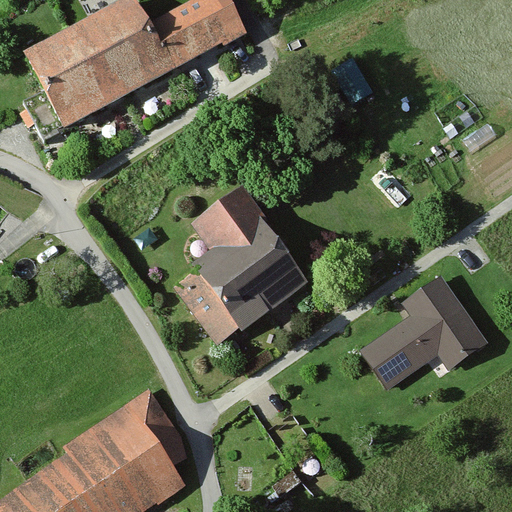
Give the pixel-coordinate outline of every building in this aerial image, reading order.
[(147,0),(137,0),(35,54),(76,130),(254,36),(235,0),(207,0),(161,25),(147,0)] [(29,100),(44,138),(66,129),(51,91),(29,100)] [(250,190),(199,226),(219,254),(177,284),(222,347),(315,280),(250,190)] [(447,277),(404,304),(413,318),(363,350),(389,389),(442,354),(453,371),(492,345),(447,277)] [(72,459),(0,509),(0,511),(156,511),(192,487),(179,469),(195,459),(148,392),(66,450),(72,459)]
